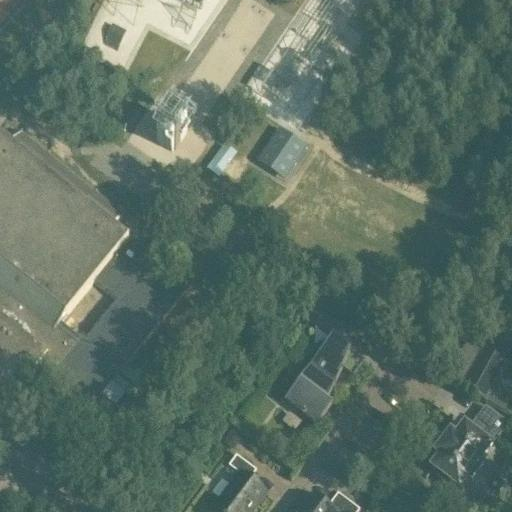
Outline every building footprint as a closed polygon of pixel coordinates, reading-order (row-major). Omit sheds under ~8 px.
[(261,165),(291,183),(311,149),(281,131),(261,165)] [(0,372),(20,389),(21,390),(23,387),(28,381),(38,369),(50,379),(83,338),(64,323),(94,285),(122,250),(128,243),(127,242),(126,243),(113,232),(124,218),(123,217),(122,219),(95,197),(97,196),(96,195),(94,196),(48,159),(49,158),(48,157),(47,158),(21,137),(22,136),(21,135),(20,137),(18,139),(13,145),(10,149),(6,146),(0,140),(0,372)] [(50,379),(43,387),(44,388),(45,387),(54,394),(53,395),(54,396),(55,395),(84,418),(74,431),(75,431),(84,419),(139,352),(145,345),(193,286),(192,285),(181,298),(153,275),(154,274),(152,272),(151,273),(132,258),(122,250),(94,285),(118,305),(88,343),(83,338),(50,379)] [(317,429),(365,365),(350,354),(358,337),(319,316),(311,327),(331,342),(284,405),(317,429)] [(506,368),(466,346),(446,383),(486,405),(506,368)] [(508,428),(486,410),(477,422),(476,421),(468,432),(464,429),(456,440),(450,436),(436,455),(441,459),(425,480),(426,481),(434,471),(458,490),(468,477),(471,480),(483,464),(480,461),(489,449),(488,447),(495,438),(498,440),(508,428)] [(222,446),(232,454),(242,441),(231,433),(222,446)] [(253,511),(266,496),(249,483),(256,473),(236,458),(229,469),(239,477),(213,511),(253,511)] [(376,504),(385,491),(371,481),(362,493),(376,504)] [(358,511),(338,497),(327,511),(311,500),(301,511),(358,511)]
